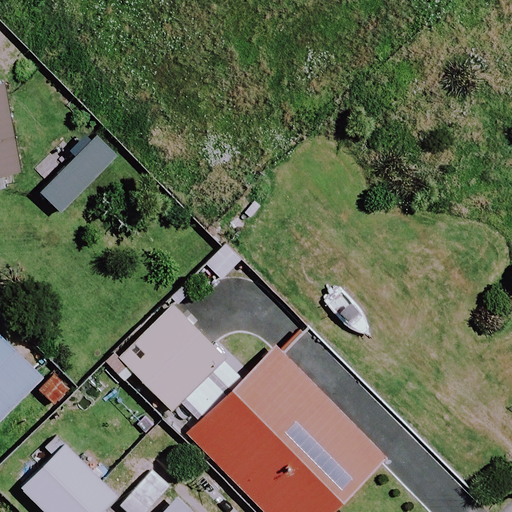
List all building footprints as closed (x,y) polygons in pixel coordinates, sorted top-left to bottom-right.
[(438,53),(421,35),(377,76),(395,95),(438,53)] [(0,165),(23,161),(6,74),(0,75),(0,165)] [(455,164),(387,92),(357,120),(424,193),(455,164)] [(119,151),(100,131),(45,185),(64,205),(119,151)] [(222,356),(171,307),(119,361),(171,410),(222,356)] [(511,310),(491,331),(511,351),(511,310)] [(0,416),(39,376),(0,337),(0,416)] [(325,511),(382,456),(272,345),(183,433),(261,511),(325,511)] [(99,511),(115,496),(57,439),(14,483),(43,511),(99,511)] [(191,511),(176,497),(161,511),(191,511)]
